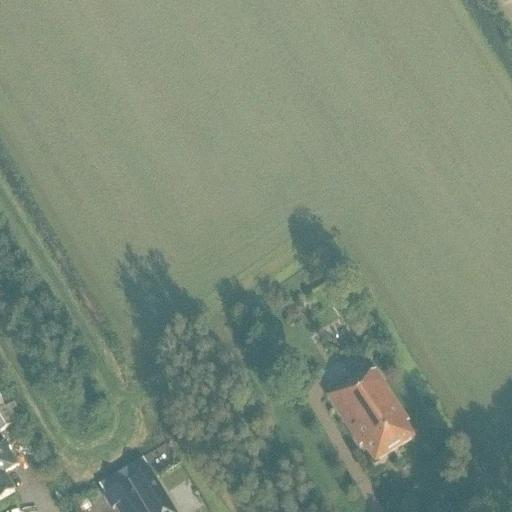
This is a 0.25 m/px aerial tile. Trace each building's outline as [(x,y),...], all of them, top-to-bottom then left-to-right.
[(374,465),(415,440),(405,426),(408,424),(374,372),(361,381),(359,378),(326,398),(359,449),(362,447),(374,465)] [(0,409),(0,432),(14,426),(4,407),(0,409)] [(2,442),(0,443),(0,500),(14,492),(4,475),(17,467),(2,442)] [(143,461),(122,474),(128,484),(129,484),(149,472),(143,461)] [(129,484),(145,511),(173,511),(149,472),(129,484)] [(122,474),(99,487),(100,489),(106,498),(127,485),(128,484),(122,474)] [(117,511),(143,511),(127,485),(106,498),(104,499),(111,511),(115,509),(117,511)] [(87,501),(77,507),(80,511),(87,511),(92,510),(87,501)]
